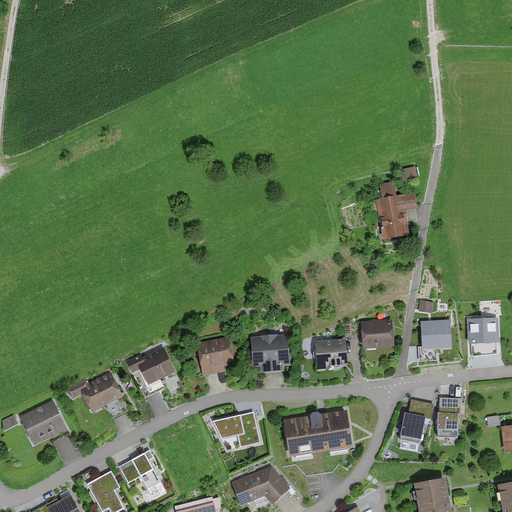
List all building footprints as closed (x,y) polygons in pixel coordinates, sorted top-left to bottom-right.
[(416,167),(400,170),(403,183),(418,180),(416,167)] [(382,199),(377,200),(383,241),(409,237),(407,225),(408,225),(407,220),(406,215),(407,215),(406,212),(417,210),(414,194),(396,197),(394,182),(380,185),(382,199)] [(434,304),(421,302),(419,312),(431,315),(434,304)] [(482,320),(468,320),(469,345),(500,344),(499,319),(482,320)] [(376,322),(361,323),(363,350),(395,348),(393,320),(376,322)] [(453,322),(422,323),(423,348),(439,347),(453,347),(453,322)] [(261,338),(251,338),(253,368),(260,367),(260,374),(284,372),(284,366),(290,365),(288,336),(278,336),(278,335),(261,337),(261,338)] [(229,337),(197,344),(203,377),(225,372),(224,368),(235,365),(229,337)] [(330,342),(315,343),(318,372),(326,371),(328,367),(348,366),(346,340),(330,342)] [(142,354),(126,361),(132,374),(141,370),(148,385),(157,381),(176,373),(164,348),(143,357),(142,354)] [(85,378),(66,388),(72,400),(83,394),(92,413),(123,397),(111,373),(95,380),(88,384),(85,378)] [(461,399),(440,398),(439,415),(438,415),(438,432),(459,433),(459,416),(460,416),(461,399)] [(412,401),(409,415),(426,419),(426,420),(432,421),(435,405),(412,401)] [(53,402),(20,418),(34,446),(67,430),(58,411),(53,402)] [(315,417),(284,422),(290,458),(353,448),(348,412),(315,417)] [(238,417),(213,422),(228,451),(260,444),(254,413),(240,416),(240,417),(238,417)] [(409,415),(405,414),(401,438),(421,442),(426,420),(426,419),(409,415)] [(498,416),(487,418),(488,427),(499,426),(498,416)] [(511,427),(501,428),(505,455),(511,453),(511,428),(511,429),(511,427)] [(154,458),(150,451),(133,460),(120,467),(129,485),(141,478),(148,491),(161,484),(149,461),(154,458)] [(272,467),(231,484),(241,506),(265,497),(273,506),(278,501),(290,489),(272,467)] [(120,489),(111,472),(100,478),(87,485),(101,511),(121,511),(124,510),(115,492),(120,489)] [(414,486),(419,511),(451,511),(450,504),(446,480),(414,486)] [(511,511),(511,484),(498,487),(502,511),(511,511)] [(57,503),(48,509),(49,511),(79,511),(70,496),(59,502),(57,503)] [(216,511),(213,498),(175,507),(175,511),(216,511)] [(57,499),(46,505),(48,509),(57,503),(59,502),(57,499)]
